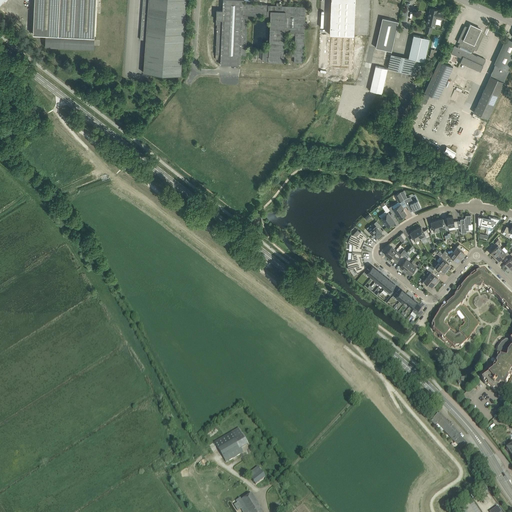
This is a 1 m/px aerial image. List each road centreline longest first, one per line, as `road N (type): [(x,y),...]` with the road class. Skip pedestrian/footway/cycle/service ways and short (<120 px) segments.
road 1 (primary): [(474,434),(410,368),(0,48)]
road 2 (track): [(266,511),(243,477),(233,484),(204,452),(100,261),(57,200)]
road 3 (residential): [(511,213),(442,209),(380,245),(376,259),(432,304)]
road 4 (track): [(218,0),(211,51),(218,65),(294,70),(311,48),(312,0)]
road 5 (track): [(258,498),(395,356)]
